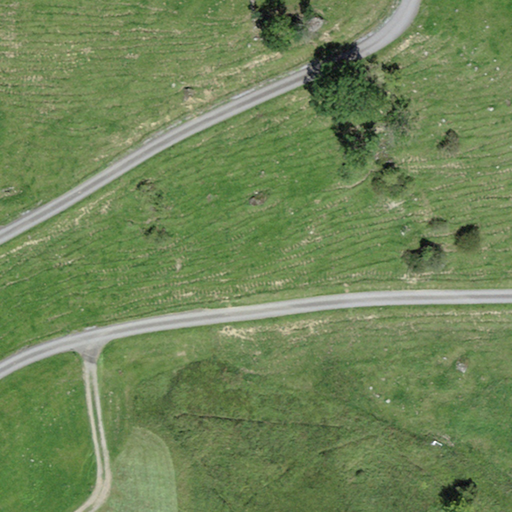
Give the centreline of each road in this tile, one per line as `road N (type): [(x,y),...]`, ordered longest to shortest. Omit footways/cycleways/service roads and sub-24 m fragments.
road 1 (unclassified): [(511,298),(275,309),(93,342),(0,383)]
road 2 (unclassified): [(0,238),(209,120),(392,35),(410,0)]
road 3 (track): [(94,511),(102,504),(93,342)]
